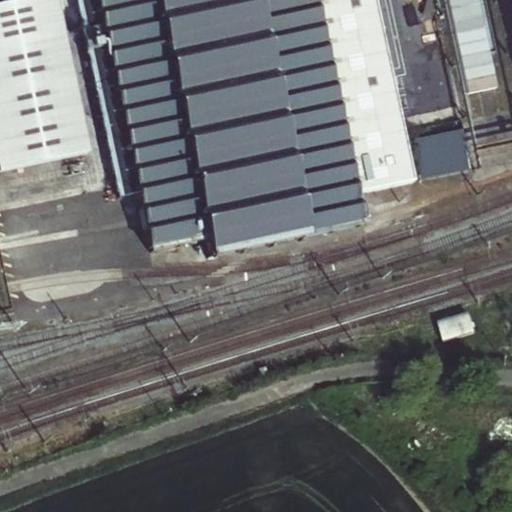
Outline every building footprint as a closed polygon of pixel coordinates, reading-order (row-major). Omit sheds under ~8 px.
[(33,0),(0,7),(0,170),(87,153),(54,0),(33,0)] [(116,201),(134,197),(91,0),(73,0),(92,87),(116,201)] [(91,0),(134,197),(146,253),(202,241),(206,259),(359,227),(352,195),(310,0),(91,0)] [(310,0),(352,195),(409,183),(386,76),(370,0),(310,0)] [(460,131),(412,141),(419,180),(468,170),(460,131)]
